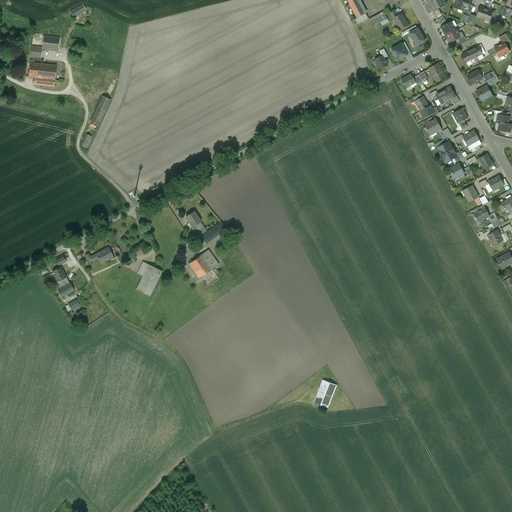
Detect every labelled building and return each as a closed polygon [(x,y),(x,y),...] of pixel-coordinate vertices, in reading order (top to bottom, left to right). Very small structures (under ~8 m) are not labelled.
[(365,13),(358,0),(348,0),(357,17),(357,18),(365,13)] [(434,0),(430,3),(434,11),(438,9),(446,4),(444,0),(434,0)] [(456,0),(454,7),(463,11),(464,6),(466,0),(456,0)] [(83,4),(70,12),(73,17),(86,9),(83,4)] [(487,9),(480,6),(477,17),(485,20),(486,18),(490,19),(489,21),(493,11),(487,9)] [(510,9),(504,7),(501,15),(507,17),(510,9)] [(443,17),(438,9),(434,11),(433,11),(437,20),(443,17)] [(395,10),(390,13),(393,19),(394,18),(398,16),(395,10)] [(384,11),(369,19),(373,26),(387,19),(384,11)] [(365,13),(357,18),(357,17),(355,19),(358,24),(368,18),(366,14),(365,13)] [(398,16),(394,18),(400,29),(408,25),(402,13),(398,16)] [(464,14),(462,21),(467,23),(470,16),(464,14)] [(451,22),(441,27),(446,36),(447,35),(457,30),(455,27),(454,28),(451,22)] [(410,32),(409,33),(411,37),(414,41),(412,43),(414,47),(425,41),(418,28),(417,28),(410,32)] [(457,30),(447,35),(449,38),(448,40),(450,43),(459,38),(460,39),(464,37),(462,32),(459,34),(458,32),(457,30)] [(502,44),(504,43),(505,44),(511,41),(506,34),(499,37),(502,44)] [(59,38),(44,36),(42,48),(42,49),(58,51),(59,38)] [(502,44),(494,48),(499,57),(502,56),(503,56),(506,54),(509,52),(508,50),(505,44),(504,43),(502,44)] [(402,44),(393,48),(395,51),(393,52),(398,60),(408,55),(402,44)] [(40,46),(32,45),(31,57),(41,58),(42,49),(42,48),(41,48),(40,46)] [(478,46),(462,54),(466,63),(474,58),(478,57),(482,54),(478,46)] [(388,57),(384,49),(379,51),(382,56),(384,59),(388,57)] [(382,56),(375,60),(380,69),(387,65),(386,62),(387,62),(385,59),(385,60),(384,59),(382,56)] [(56,65),(30,62),(28,76),(36,77),(55,79),(56,65)] [(438,63),(429,68),(436,82),(445,77),(438,63)] [(478,70),(468,75),(472,84),(483,79),(478,70)] [(424,71),(419,74),(419,75),(422,81),(428,78),(424,71)] [(491,72),(484,76),(486,81),(487,81),(494,77),(491,72)] [(411,73),(401,79),(406,87),(409,85),(410,86),(416,83),(414,77),(411,73)] [(419,75),(414,77),(416,83),(417,84),(422,81),(419,75)] [(55,79),(36,77),(35,84),(54,86),(55,79)] [(494,77),(487,81),(489,86),(497,82),(494,77)] [(487,86),(476,91),(482,101),(492,95),(487,86)] [(451,87),(438,94),(436,95),(441,104),(451,99),(456,96),(451,87)] [(457,95),(456,96),(451,99),(454,105),(460,101),(457,95)] [(102,96),(92,118),(90,122),(98,126),(111,100),(102,96)] [(415,101),(414,101),(415,101),(415,102),(415,101),(418,107),(418,108),(420,107),(422,110),(429,106),(426,100),(424,101),(422,97),(415,101)] [(429,106),(422,110),(420,111),(422,116),(423,115),(425,116),(426,117),(434,112),(435,112),(433,108),(431,105),(429,106)] [(462,109),(455,113),(458,118),(456,119),(458,123),(459,123),(464,120),(468,118),(462,109)] [(508,116),(498,114),(498,115),(497,122),(500,123),(498,130),(510,132),(511,124),(508,124),(510,116),(508,116)] [(425,124),(430,134),(435,131),(436,132),(442,129),(436,118),(433,120),(425,124)] [(464,120),(459,123),(462,130),(467,127),(464,120)] [(448,128),(442,131),(446,138),(452,135),(448,128)] [(463,137),(464,139),(468,146),(470,145),(472,149),(481,144),(479,140),(474,131),(474,132),(470,134),(470,133),(463,137)] [(93,137),(86,134),(81,145),(88,148),(93,137)] [(462,134),(454,139),(456,143),(464,139),(463,137),(462,134)] [(444,139),(435,144),(437,148),(440,146),(446,143),(444,139)] [(446,143),(440,146),(442,149),(441,152),(444,157),(447,158),(448,161),(455,157),(457,156),(456,155),(449,142),(446,143)] [(461,152),(456,155),(457,156),(455,157),(457,161),(464,157),(461,152)] [(487,154),(479,158),(484,168),(493,163),(487,154)] [(475,156),(467,160),(466,161),(468,165),(477,160),(475,156)] [(459,163),(448,169),(454,179),(465,173),(459,163)] [(469,166),(464,169),(469,176),(473,174),(469,166)] [(499,176),(488,182),(489,184),(493,191),(504,184),(499,176)] [(485,179),(479,183),(478,184),(479,184),(481,188),(489,184),(488,182),(487,183),(485,179)] [(472,185),(463,190),(469,202),(479,197),(472,185)] [(485,195),(479,199),(483,205),(488,202),(485,195)] [(499,204),(503,211),(508,209),(511,214),(511,213),(511,199),(511,198),(503,202),(499,204)] [(479,211),(475,214),(477,218),(478,217),(480,221),(489,216),(489,215),(485,208),(479,211)] [(194,211),(186,217),(192,227),(201,222),(194,211)] [(494,213),(489,215),(489,216),(491,220),(495,228),(501,224),(494,213)] [(221,221),(201,237),(206,243),(226,228),(221,221)] [(201,222),(192,227),(191,227),(197,237),(206,231),(201,222)] [(490,230),(478,237),(481,241),(486,238),(486,237),(488,235),(491,233),(490,230)] [(491,233),(488,235),(494,246),(503,240),(497,230),(491,233)] [(109,248),(100,252),(90,257),(89,253),(85,255),(89,263),(98,258),(101,264),(107,261),(106,260),(113,256),(109,248)] [(208,250),(201,255),(189,264),(199,278),(212,269),(218,265),(208,250)] [(511,257),(509,252),(497,259),(502,269),(511,263),(511,257)] [(162,271),(143,262),(137,273),(143,275),(136,289),(150,296),(162,271)] [(61,267),(52,272),(58,282),(66,277),(61,267)] [(184,272),(170,282),(174,288),(184,281),(186,284),(190,281),(184,272)] [(69,284),(66,277),(58,282),(56,283),(59,289),(58,290),(61,297),(73,290),(70,283),(69,284)] [(207,302),(211,299),(202,288),(204,286),(201,282),(194,288),(207,302)] [(76,300),(69,304),(71,310),(79,305),(76,300)] [(337,385),(323,380),(314,402),(328,408),(337,385)]
